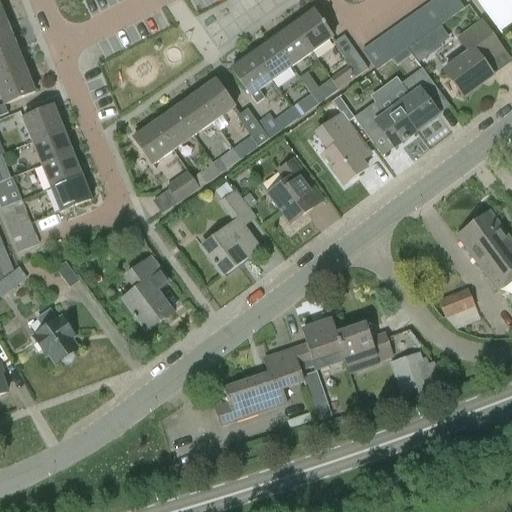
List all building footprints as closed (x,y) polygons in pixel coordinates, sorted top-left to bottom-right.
[(455,17),(442,0),(435,0),(430,4),(445,24),(455,17)] [(442,0),(455,17),(465,10),(458,0),(442,0)] [(511,0),(475,0),(500,33),(501,32),(511,23),(511,0)] [(445,24),(430,4),(420,11),(435,31),(445,24)] [(420,11),(411,17),(425,38),(435,31),(420,11)] [(312,12),(292,27),(312,54),(332,39),(312,12)] [(425,38),(411,17),(401,24),(416,44),(425,38)] [(7,24),(0,26),(0,53),(16,47),(7,24)] [(416,44),(401,24),(391,31),(406,51),(416,44)] [(459,41),(469,56),(444,74),(463,100),(493,78),(484,66),(503,52),(482,24),(459,41)] [(312,54),(292,27),(272,41),(292,68),(312,54)] [(391,31),(382,38),(396,58),(406,51),(391,31)] [(368,71),(356,54),(344,37),(333,44),(345,62),(344,62),(356,80),(368,71)] [(382,38),(371,45),(386,65),(396,58),(382,38)] [(292,68),(272,41),(251,56),(271,83),(292,68)] [(386,65),(371,45),(362,52),(376,72),(386,65)] [(418,65),(426,59),(416,45),(408,51),(418,65)] [(16,47),(0,53),(0,80),(25,71),(16,47)] [(271,83),(251,56),(231,70),(251,98),(257,106),(265,100),(259,92),(271,83)] [(410,98),(397,107),(416,134),(438,118),(429,106),(441,97),(422,70),(401,85),(410,98)] [(35,93),(25,71),(0,80),(0,97),(3,106),(4,106),(35,93)] [(332,81),(311,96),(319,106),(339,92),(332,81)] [(214,82),(194,96),(213,124),(234,109),(214,82)] [(213,124),(194,96),(173,112),(193,139),(213,124)] [(319,106),(311,96),(297,105),(305,116),(319,106)] [(397,107),(384,117),(375,104),(353,119),(373,146),(385,137),(394,150),(416,134),(397,107)] [(32,145),(63,132),(53,108),(22,121),(32,145)] [(256,124),(268,141),(298,120),(291,110),(274,122),(269,115),(256,124)] [(173,112),(153,126),(173,153),(193,139),(173,112)] [(316,136),(321,143),(308,153),(316,163),(323,158),(343,186),(366,170),(361,162),(370,156),(342,117),(316,136)] [(268,141),(256,124),(247,130),(252,137),(236,149),(231,142),(228,144),(233,150),(232,151),(240,161),(268,141)] [(173,153),(153,126),(133,140),(152,168),(173,153)] [(63,132),(32,145),(41,167),(72,155),(63,132)] [(240,161),(232,151),(213,165),(208,157),(207,158),(220,176),(240,161)] [(81,178),(72,155),(41,167),(50,190),(81,178)] [(220,176),(207,158),(203,161),(208,168),(192,180),(188,173),(187,173),(199,190),(220,176)] [(278,173),(286,183),(268,196),(290,226),(323,202),(293,162),(278,173)] [(199,190),(187,173),(166,188),(169,191),(150,204),(160,218),(199,190)] [(81,178),(50,190),(60,214),(91,201),(81,178)] [(0,208),(1,210),(13,205),(7,189),(0,192),(0,208)] [(222,205),(237,224),(202,250),(222,277),(257,251),(240,228),(252,220),(229,189),(218,198),(223,205),(222,205)] [(249,211),(256,206),(249,197),(242,202),(249,211)] [(474,226),(511,278),(511,244),(490,214),(474,226)] [(32,224),(10,233),(15,244),(36,235),(32,224)] [(148,249),(137,226),(124,231),(135,255),(148,249)] [(511,280),(511,278),(474,226),(457,238),(497,292),(511,280)] [(40,245),(36,235),(15,244),(19,254),(40,245)] [(14,272),(4,246),(0,247),(0,271),(2,277),(14,272)] [(136,292),(122,302),(146,334),(171,315),(156,295),(169,285),(150,260),(126,278),(136,292)] [(68,264),(60,269),(72,287),(80,281),(68,264)] [(0,297),(1,300),(27,280),(19,269),(0,283),(0,297)] [(438,302),(445,320),(456,316),(461,329),(480,321),(475,309),(468,290),(438,302)] [(61,319),(57,322),(50,312),(37,321),(44,331),(32,339),(45,358),(49,355),(56,365),(61,362),(64,364),(70,364),(73,357),(73,354),(76,352),(69,341),(74,338),(61,319)] [(307,348),(291,353),(301,383),(304,382),(301,374),(316,369),(314,362),(341,353),(349,377),(350,376),(332,323),(302,333),(307,348)] [(332,323),(350,376),(379,367),(378,365),(394,359),(386,334),(371,339),(367,327),(337,337),(332,323)] [(224,392),(228,404),(214,409),(221,430),(235,424),(234,422),(287,404),(282,389),(301,383),(291,353),(263,362),(268,377),(224,392)] [(407,366),(415,391),(435,384),(426,359),(407,366)]
